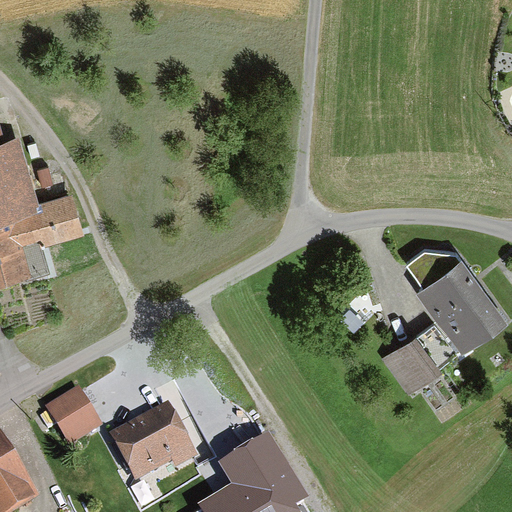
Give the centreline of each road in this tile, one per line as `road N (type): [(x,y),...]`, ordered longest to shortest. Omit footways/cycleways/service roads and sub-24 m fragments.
road 1 (residential): [(0,401),(305,235)]
road 2 (residential): [(305,235),(300,181),(316,0)]
road 3 (residential): [(305,235),(399,216),(511,233)]
